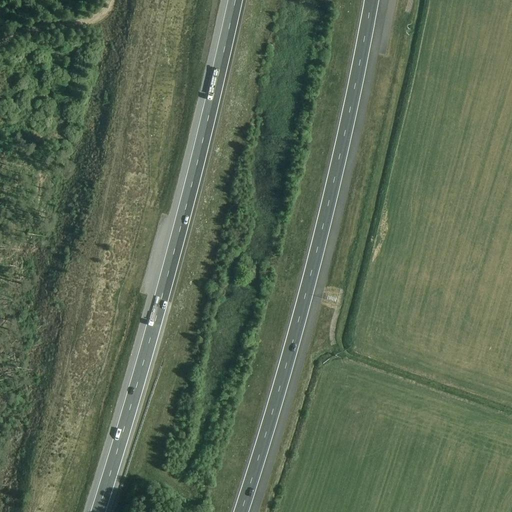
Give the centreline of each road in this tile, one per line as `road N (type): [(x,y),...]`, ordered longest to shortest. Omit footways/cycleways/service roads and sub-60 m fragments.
road 1 (motorway): [(235,0),(196,168),(97,511)]
road 2 (motorway): [(243,511),(331,202),(373,0)]
road 3 (track): [(110,0),(94,17),(34,27),(0,43)]
